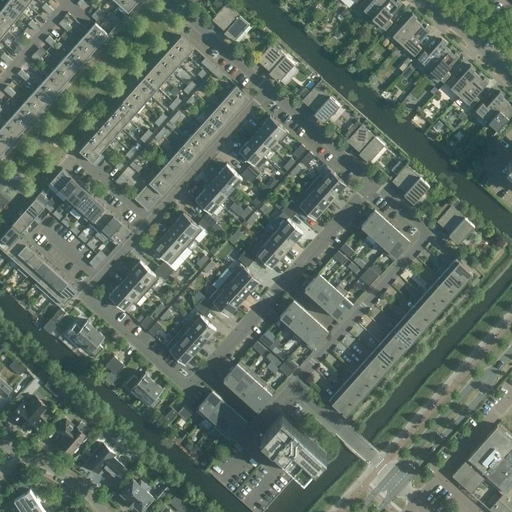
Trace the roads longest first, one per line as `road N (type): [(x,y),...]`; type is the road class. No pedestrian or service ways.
road 1 (residential): [(98,277),(87,290),(191,382),(373,183)]
road 2 (residential): [(292,386),(429,233),(373,183)]
road 3 (residential): [(264,87),(147,221)]
road 4 (residential): [(373,183),(264,87)]
road 5 (tertiary): [(491,374),(470,386),(391,474)]
road 6 (tertiary): [(401,483),(491,374)]
road 7 (residential): [(264,87),(165,0)]
road 8 (residential): [(286,480),(245,441),(292,386)]
road 9 (residential): [(0,445),(82,486),(104,511)]
road 10 (residential): [(511,80),(421,0)]
